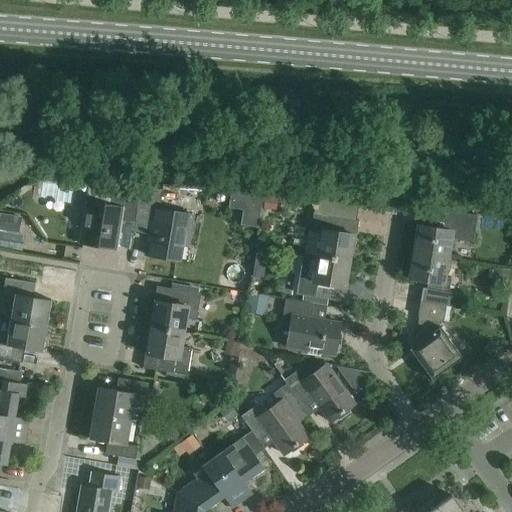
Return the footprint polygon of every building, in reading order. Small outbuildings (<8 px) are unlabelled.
[(118,219),(134,222),(140,187),(113,185),(109,206),(89,202),(82,242),(114,247),(118,219)] [(140,187),(134,222),(151,225),(146,254),(179,260),(183,244),(188,245),(193,215),(159,209),(163,189),(140,187)] [(22,215),(0,211),(0,228),(19,232),(22,215)] [(303,253),(317,255),(351,261),(355,237),(339,235),(342,217),(314,213),(311,230),(307,229),(303,253)] [(413,251),(448,257),(451,238),(472,241),(477,215),(447,213),(444,230),(417,225),(413,251)] [(26,233),(0,229),(0,246),(23,250),(26,233)] [(445,277),(448,257),(413,251),(408,278),(426,281),(425,288),(422,288),(420,301),(444,305),(448,306),(450,292),(448,292),(450,278),(445,277)] [(347,285),(351,261),(317,255),(313,279),(303,277),(300,295),(328,299),(331,282),(347,285)] [(10,319),(47,325),(51,300),(32,297),(35,283),(5,278),(3,292),(14,294),(10,319)] [(149,326),(184,332),(186,318),(196,320),(201,293),(168,288),(166,302),(154,300),(149,326)] [(315,304),(286,299),(282,319),(291,320),(287,347),(309,350),(308,354),(320,356),(320,352),(335,355),(340,323),(313,318),(315,304)] [(444,305),(420,301),(418,316),(423,317),(421,328),(417,328),(415,335),(420,341),(409,349),(431,379),(462,357),(440,327),(439,327),(439,326),(440,320),(441,320),(444,305)] [(47,325),(10,319),(6,344),(0,343),(0,358),(22,362),(24,348),(42,351),(47,325)] [(184,332),(149,326),(145,353),(157,355),(155,370),(187,375),(191,348),(182,346),(184,332)] [(284,379),(286,383),(309,415),(320,407),(329,421),(354,403),(327,364),(307,379),(299,368),(284,379)] [(94,412),(130,419),(134,394),(146,396),(148,383),(118,378),(116,390),(98,387),(94,412)] [(0,426),(26,431),(28,419),(15,416),(18,398),(24,399),(27,385),(0,380),(0,426)] [(309,415),(286,383),(272,393),(278,402),(262,414),(255,405),(241,415),(252,430),(258,439),(268,432),(283,453),(308,436),(298,422),(309,415)] [(130,419),(94,412),(89,438),(107,441),(105,453),(135,459),(138,446),(126,444),(130,419)] [(0,464),(6,465),(10,441),(24,444),(26,431),(0,426),(0,464)] [(212,458),(242,500),(252,493),(244,481),(263,468),(254,455),(264,448),(258,439),(252,430),(212,458)] [(181,496),(204,510),(223,496),(231,507),(242,500),(212,458),(192,472),(199,482),(181,496)] [(81,485),(76,511),(107,511),(111,491),(117,492),(119,477),(92,473),(89,487),(81,485)] [(458,511),(462,509),(452,495),(438,505),(433,498),(416,510),(417,511),(458,511)] [(203,511),(204,510),(181,496),(178,511),(203,511)]
